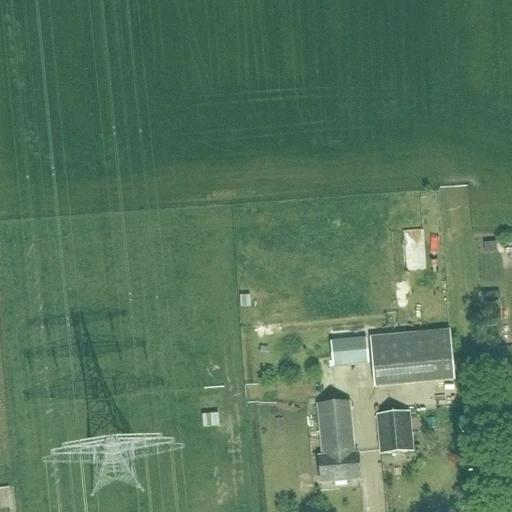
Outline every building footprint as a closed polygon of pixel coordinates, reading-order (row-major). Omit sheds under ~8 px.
[(485,322),(498,321),(497,304),(484,305),(485,322)] [(368,340),(373,388),(453,380),(448,333),(368,340)] [(331,368),(367,364),(365,340),(329,344),(331,368)] [(488,372),(511,369),(511,348),(486,351),(488,372)] [(348,403),(316,406),(320,458),(317,459),(320,485),(359,481),(356,455),(353,455),(348,403)] [(379,456),(411,453),(407,413),(375,416),(379,456)]
